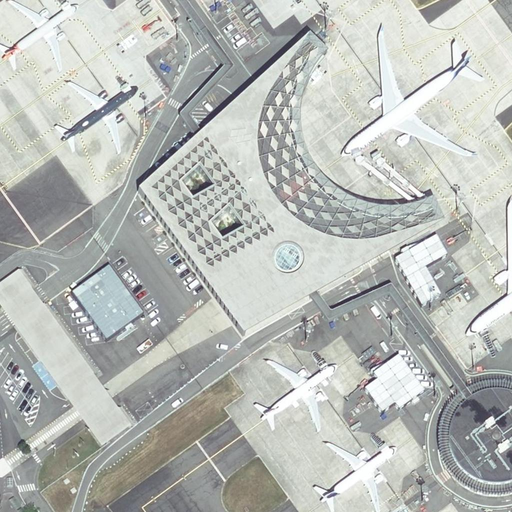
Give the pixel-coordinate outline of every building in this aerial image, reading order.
[(172,0),(219,66),(173,113),(188,136),(193,131),(182,114),(228,67),(211,43),(181,0),(172,0)] [(188,136),(127,191),(232,334),(304,297),(311,293),(435,223),(424,200),(418,202),(404,207),(392,209),(381,210),(370,209),(359,207),(348,204),(337,199),(327,192),(319,185),(311,176),(304,167),(298,157),(294,146),(291,135),(290,124),(290,112),(292,101),(294,90),(299,79),(304,69),(314,57),(319,53),(300,35),(193,131),(188,136)] [(18,265),(0,278),(0,308),(1,309),(3,312),(9,321),(15,330),(66,401),(77,416),(81,421),(83,424),(96,442),(130,418),(114,397),(99,377),(41,297),(35,288),(18,265)] [(385,284),(323,311),(311,293),(304,297),(322,320),(382,294),(455,393),(461,388),(385,284)] [(511,383),(510,382),(503,380),(496,379),(489,379),(482,380),(475,382),(469,384),(462,388),(461,388),(455,393),(452,396),(447,402),(443,408),(440,414),(438,421),(436,428),(436,435),(436,442),(437,449),(439,455),(442,462),(446,468),(450,473),(455,478),(461,482),(467,486),(474,488),(481,490),(488,491),(495,491),(502,491),(508,489),(511,487),(511,383)]
